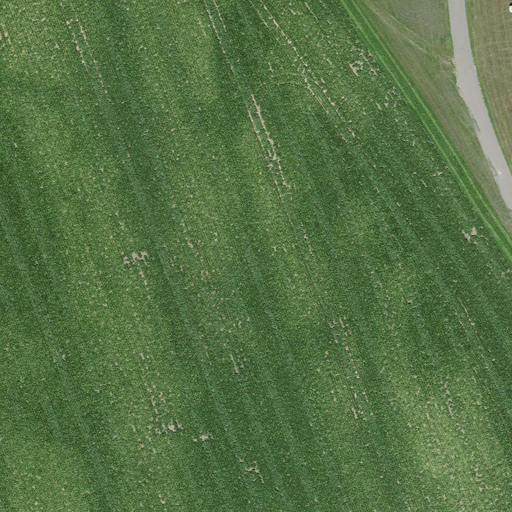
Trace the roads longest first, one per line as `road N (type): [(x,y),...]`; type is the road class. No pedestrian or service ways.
road 1 (unclassified): [(511,183),(470,76),(460,0)]
road 2 (track): [(371,0),(391,26),(470,76)]
